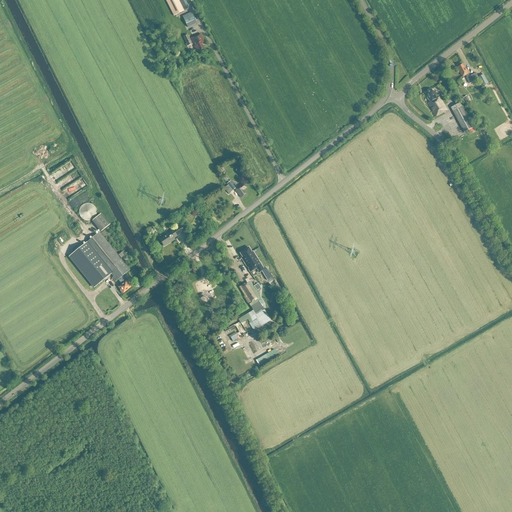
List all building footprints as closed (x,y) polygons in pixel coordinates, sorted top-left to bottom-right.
[(165,0),(174,16),(184,11),(178,0),(165,0)] [(197,24),(191,12),(182,17),(188,28),(197,24)] [(202,44),(205,43),(201,34),(192,39),(194,43),(196,46),(194,47),(197,52),(199,51),(204,49),(202,44)] [(188,46),(192,44),(188,35),(184,37),(188,46)] [(466,70),(463,64),(458,67),(461,72),(461,73),(463,77),(466,75),(467,78),(466,78),(469,84),(476,80),(477,82),(480,80),(483,86),(489,84),(484,75),(478,77),(476,73),(470,76),(467,69),(466,70)] [(434,92),(432,89),(425,93),(430,102),(428,104),(435,117),(444,113),(443,112),(447,111),(440,97),(438,98),(437,96),(438,96),(435,91),(434,92)] [(464,133),(473,128),(460,103),(451,108),(464,133)] [(225,177),(223,179),(227,184),(228,186),(225,188),(224,189),(225,190),(227,193),(229,194),(232,191),(234,190),(235,189),(235,190),(240,196),(241,196),(242,197),(245,194),(243,190),(246,188),(243,184),(240,187),(238,189),(234,184),(231,181),(229,182),(225,177)] [(87,221),(88,221),(90,221),(92,220),(93,219),(95,218),(95,217),(96,216),(96,215),(96,214),(96,213),(96,212),(96,211),(96,210),(96,209),(95,208),(95,207),(94,207),(94,206),(93,205),(92,205),(92,204),(90,204),(89,204),(87,203),(86,204),(84,204),(83,205),(82,205),(82,206),(81,206),(80,208),(80,209),(79,210),(79,211),(79,212),(79,213),(79,214),(80,216),(80,217),(81,217),(81,218),(82,219),(83,219),(83,220),(84,220),(86,221),(87,221)] [(101,232),(110,225),(101,214),(92,221),(101,232)] [(174,239),(184,232),(180,226),(169,233),(170,234),(165,237),(164,236),(159,239),(161,242),(162,244),(164,247),(175,240),(174,239)] [(130,270),(98,232),(68,258),(94,288),(109,275),(111,274),(113,277),(112,278),(115,282),(118,280),(122,284),(118,287),(121,290),(120,291),(123,294),(131,287),(129,284),(122,276),(130,270)] [(251,252),(248,248),(240,253),(247,265),(246,266),(250,272),(256,268),(258,273),(264,269),(252,251),(251,252)] [(254,332),(271,321),(263,308),(261,305),(263,303),(249,282),(240,287),(254,311),(234,322),(235,324),(234,325),(233,323),(231,324),(232,326),(226,330),(227,332),(227,331),(228,332),(229,332),(228,331),(236,327),(239,333),(237,334),(236,332),(229,336),(230,337),(233,342),(239,339),(242,337),(242,339),(248,335),(248,334),(253,330),(254,332)] [(275,350),(256,359),(258,365),(278,355),(275,350)]
